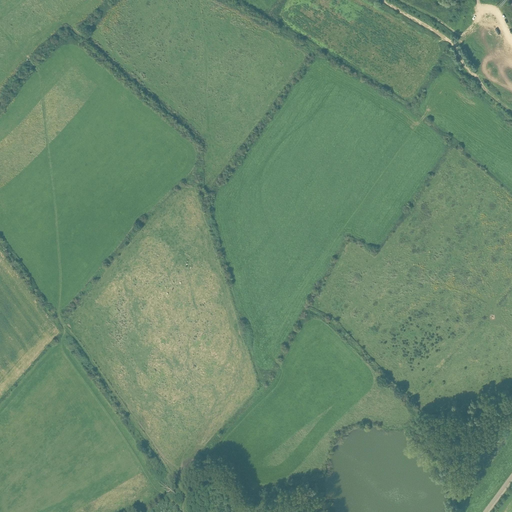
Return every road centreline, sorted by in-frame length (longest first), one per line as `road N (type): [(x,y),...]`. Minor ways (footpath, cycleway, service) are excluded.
road 1 (track): [(183,491),(61,323),(36,71),(0,35)]
road 2 (track): [(183,491),(282,367)]
